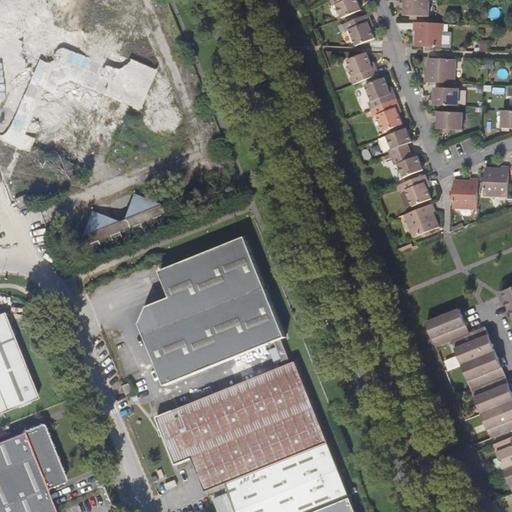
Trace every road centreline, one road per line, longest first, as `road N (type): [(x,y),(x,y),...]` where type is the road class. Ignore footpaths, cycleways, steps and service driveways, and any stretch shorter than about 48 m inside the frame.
road 1 (tertiary): [(208,0),(414,511)]
road 2 (residential): [(150,511),(60,292),(32,266),(0,263)]
road 3 (residential): [(511,143),(442,170),(377,0)]
